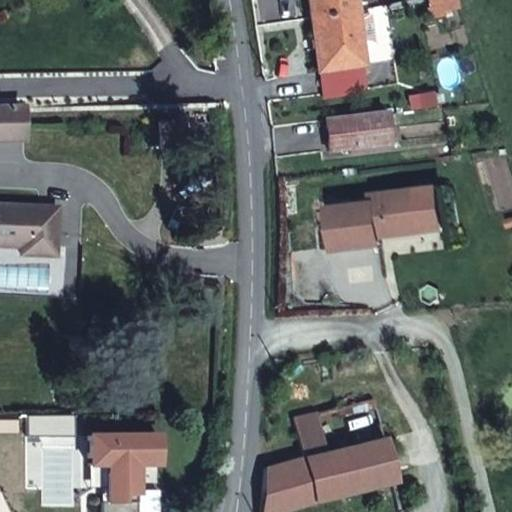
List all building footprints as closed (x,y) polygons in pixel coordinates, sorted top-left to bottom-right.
[(307,0),(310,17),(354,10),(351,0),(307,0)] [(441,6),(439,0),(426,0),(429,8),(441,6)] [(459,8),(455,0),(439,0),(441,6),(443,12),(459,8)] [(354,10),(310,17),(319,70),(362,62),(354,10)] [(8,108),(0,108),(0,140),(8,140),(8,108)] [(22,140),(22,108),(8,108),(8,140),(22,140)] [(385,112),(323,120),(327,151),(348,149),(389,144),(385,112)] [(207,119),(186,118),(185,145),(206,147),(207,119)] [(389,144),(348,149),(349,155),(389,150),(389,144)] [(330,206),(336,248),(383,242),(382,235),(424,230),(420,199),(441,195),(440,185),(374,193),(375,200),(330,206)] [(53,256),(55,209),(0,206),(0,245),(20,246),(19,254),(53,256)] [(290,418),(301,457),(325,451),(315,411),(290,418)] [(117,511),(118,503),(135,503),(135,465),(156,465),(156,435),(87,436),(87,466),(107,466),(107,502),(99,502),(99,511),(117,511)] [(325,451),(301,457),(313,505),(394,484),(382,436),(325,451)] [(290,511),(313,505),(301,457),(263,467),(258,511),(290,511)] [(117,511),(134,511),(135,503),(118,503),(117,511)]
